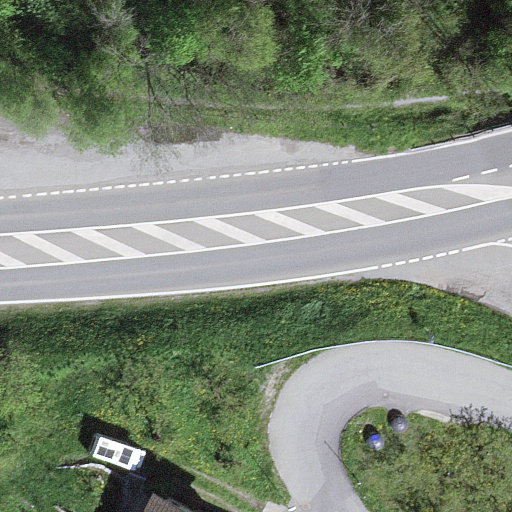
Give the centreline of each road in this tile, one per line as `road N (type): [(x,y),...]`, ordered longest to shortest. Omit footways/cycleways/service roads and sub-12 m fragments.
road 1 (primary): [(0,249),(342,215),(511,179)]
road 2 (unclassified): [(338,511),(296,449),(300,415),(322,386),(355,368),(390,365),(511,398)]
